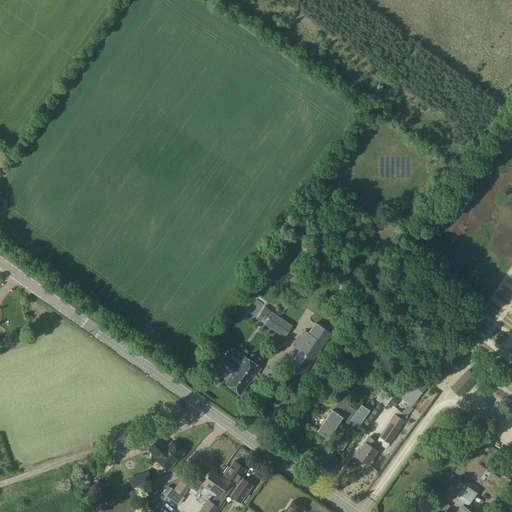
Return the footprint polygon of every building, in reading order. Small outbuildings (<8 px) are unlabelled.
[(348,269),(339,272),(342,284),(352,281),(348,269)] [(288,292),(283,299),(293,306),(298,298),(288,292)] [(257,300),(249,307),(259,316),(266,309),(257,300)] [(270,308),(261,321),(286,338),(292,330),(294,326),(270,308)] [(304,331),(295,345),(300,348),(282,376),(284,378),(281,383),(292,391),(323,344),(304,331)] [(209,358),(224,369),(237,352),(222,341),(209,358)] [(454,374),(464,363),(463,362),(467,357),(460,351),(456,356),(455,355),(445,366),(454,374)] [(250,380),(251,381),(260,368),(243,356),(235,369),(236,369),(226,383),(241,393),(250,380)] [(451,387),(460,396),(477,379),(468,370),(451,387)] [(426,389),(414,379),(402,396),(412,405),(418,398),(418,397),(426,389)] [(376,400),(386,407),(393,397),(383,390),(376,400)] [(361,403),(356,410),(339,399),(317,431),(330,440),(333,436),(330,434),(335,428),(342,432),(337,439),(335,437),(332,443),(342,450),(352,435),(347,431),(351,425),(356,429),(370,409),(361,403)] [(379,437),(387,442),(399,424),(401,425),(407,416),(403,413),(401,416),(397,413),(394,418),(394,417),(379,437)] [(378,415),(374,424),(379,426),(383,417),(378,415)] [(368,464),(377,451),(374,448),(378,442),(368,436),(364,442),(365,443),(356,456),(368,464)] [(156,459),(168,470),(184,453),(172,442),(167,448),(164,446),(165,445),(158,438),(149,448),(158,457),(156,459)] [(237,485),(238,486),(230,496),(240,503),(252,486),(240,477),(245,469),(234,461),(224,475),(224,476),(237,485)] [(235,484),(237,485),(224,476),(223,478),(212,471),(203,484),(219,496),(227,484),(232,488),(235,484)] [(483,484),(497,494),(505,482),(491,472),(483,484)] [(165,496),(179,506),(196,481),(186,474),(175,490),(171,487),(165,496)] [(481,487),(467,478),(455,497),(468,506),(481,487)] [(216,511),(218,509),(219,507),(208,499),(198,511),(216,511)] [(302,511),(301,511),(302,509),(292,502),(284,511),(302,511)] [(233,503),(225,505),(227,511),(229,511),(235,510),(233,503)]
